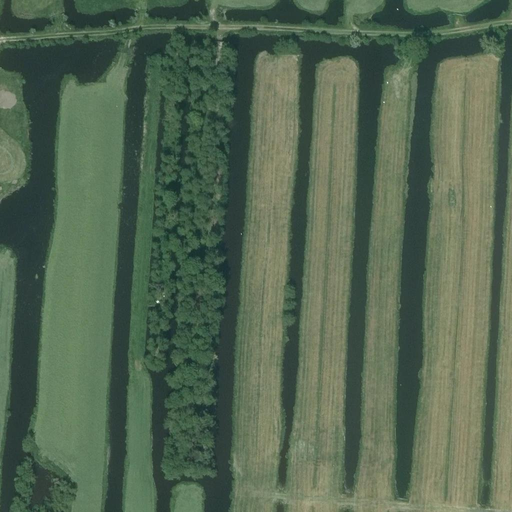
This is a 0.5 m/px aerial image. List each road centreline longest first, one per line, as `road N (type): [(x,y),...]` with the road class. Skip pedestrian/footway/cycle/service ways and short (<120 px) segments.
road 1 (track): [(0,39),(253,26),(373,36),(511,22)]
road 2 (track): [(264,495),(476,511)]
